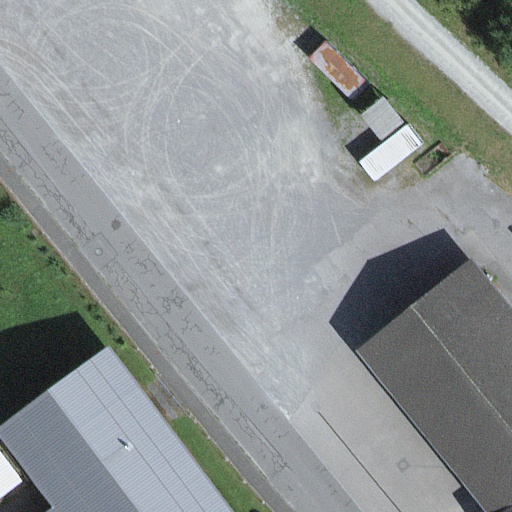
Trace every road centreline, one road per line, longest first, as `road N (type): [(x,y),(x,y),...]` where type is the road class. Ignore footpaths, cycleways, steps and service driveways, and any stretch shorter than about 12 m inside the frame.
road 1 (tertiary): [(0,107),(334,511)]
road 2 (track): [(511,114),(389,0)]
